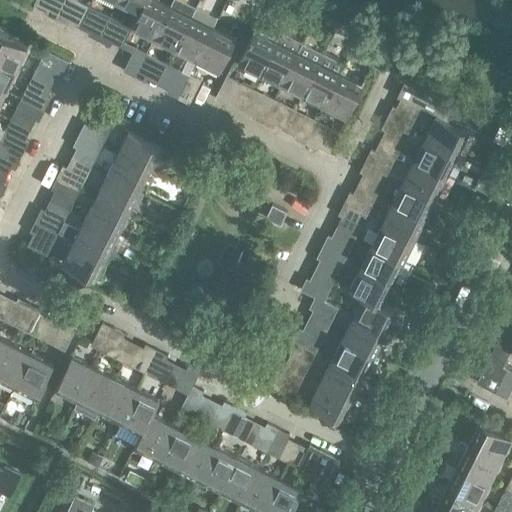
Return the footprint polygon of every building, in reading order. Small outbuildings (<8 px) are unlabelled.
[(46,8),(49,0),(35,0),(34,2),(46,8)] [(56,17),(64,0),(49,0),(46,8),(44,11),(56,17)] [(64,0),(56,17),(68,23),(70,19),(79,0),(64,0)] [(89,29),(99,10),(80,0),(79,0),(70,19),(89,29)] [(144,0),(121,0),(140,9),(134,22),(132,24),(133,24),(144,0)] [(144,0),(133,24),(154,35),(170,3),(164,0),(144,0)] [(185,0),(171,0),(170,3),(154,35),(176,46),(192,14),(196,5),(185,0)] [(99,39),(111,16),(99,10),(89,29),(87,33),(99,39)] [(192,14),(176,46),(197,57),(213,24),(192,14)] [(99,39),(111,44),(112,41),(122,21),(111,16),(99,39)] [(112,41),(132,51),(134,45),(125,41),(132,24),(134,22),(124,17),(122,21),(112,41)] [(260,18),(255,27),(239,59),(261,70),(277,38),(282,29),(260,18)] [(235,36),(213,24),(197,57),(219,68),(235,36)] [(282,29),(277,38),(261,70),(282,81),(298,49),(303,39),(282,29)] [(0,30),(0,58),(17,67),(28,44),(0,30)] [(303,39),(298,49),(282,81),(304,92),(320,60),(325,50),(303,39)] [(135,74),(146,51),(134,45),(132,51),(123,68),(135,74)] [(62,73),(68,61),(45,49),(39,61),(59,71),(62,73)] [(325,50),(320,60),(304,92),(325,102),(341,70),(346,61),(325,50)] [(135,74),(146,80),(148,77),(158,57),(146,51),(135,74)] [(168,87),(177,67),(158,57),(148,77),(168,87)] [(17,67),(0,58),(0,85),(6,88),(17,67)] [(48,95),(59,71),(39,61),(27,85),(48,95)] [(177,96),(189,73),(177,67),(168,87),(166,90),(177,96)] [(363,81),(341,70),(325,102),(347,113),(363,81)] [(177,96),(189,102),(190,102),(201,79),(189,73),(177,96)] [(215,97),(227,103),(228,100),(239,79),(226,73),(215,97)] [(468,105),(408,75),(398,94),(401,96),(421,105),(422,106),(437,112),(459,123),(468,105)] [(252,111),(262,91),(239,79),(228,100),(252,111)] [(21,96),(45,107),(50,96),(48,95),(27,85),(21,96)] [(263,121),(274,98),(262,91),(252,111),(250,114),(263,121)] [(36,118),(39,119),(45,107),(21,96),(15,108),(36,118)] [(396,105),(416,115),(421,105),(401,96),(396,105)] [(263,121),(274,126),(276,123),(285,103),(274,98),(263,121)] [(295,133),(305,113),(285,103),(276,123),(295,133)] [(387,114),(410,126),(416,115),(396,105),(392,103),(387,114)] [(26,138),(36,118),(15,108),(6,128),(26,138)] [(88,122),(108,132),(113,121),(93,111),(88,122)] [(437,112),(426,134),(457,150),(468,128),(459,123),(437,112)] [(305,142),(317,119),(305,113),(295,133),(293,136),(305,142)] [(387,114),(381,126),(386,129),(404,138),(410,126),(387,114)] [(305,142),(317,148),(318,145),(328,125),(317,119),(305,142)] [(78,132),(102,144),(108,132),(88,122),(84,120),(78,132)] [(0,138),(23,150),(29,139),(26,138),(6,128),(1,125),(0,121),(0,138)] [(510,147),(511,143),(511,128),(501,123),(493,139),(510,147)] [(340,131),(328,125),(318,145),(331,151),(340,131)] [(376,149),(394,158),(404,138),(386,129),(376,149)] [(128,130),(117,152),(150,168),(161,146),(128,130)] [(78,132),(73,143),(77,145),(96,155),(102,144),(78,132)] [(457,150),(426,134),(415,156),(446,171),(457,150)] [(23,150),(0,138),(0,153),(15,161),(17,162),(23,150)] [(488,192),(510,147),(498,141),(475,186),(488,192)] [(67,166),(86,175),(96,155),(77,145),(67,166)] [(365,157),(389,169),(394,158),(376,149),(371,146),(365,157)] [(150,168),(117,152),(107,173),(139,189),(150,168)] [(15,161),(0,153),(0,178),(5,181),(10,172),(9,172),(15,161)] [(446,171),(415,156),(404,177),(436,193),(446,171)] [(365,157),(359,169),(363,172),(383,181),(389,169),(365,157)] [(57,175),(80,187),(86,175),(67,166),(62,163),(57,175)] [(354,192),(373,201),(383,181),(363,172),(354,192)] [(139,189),(107,173),(96,195),(128,211),(139,189)] [(57,175),(51,186),(55,188),(74,198),(80,187),(57,175)] [(436,193),(404,177),(393,199),(425,214),(436,193)] [(45,209),(64,218),(74,198),(55,188),(45,209)] [(343,201),(367,212),(373,201),(354,192),(349,189),(343,201)] [(128,211),(96,195),(85,216),(117,232),(128,211)] [(425,214),(393,199),(383,220),(414,236),(425,214)] [(273,201),(265,215),(281,223),(288,209),(273,201)] [(343,201),(338,212),(341,214),(361,224),(367,212),(343,201)] [(35,218),(59,230),(64,218),(45,209),(41,206),(35,218)] [(332,234),(351,244),(361,224),(341,214),(332,234)] [(117,232),(85,216),(75,238),(107,254),(117,232)] [(35,218),(29,229),(34,232),(53,241),(59,230),(35,218)] [(414,236),(383,220),(372,242),(404,257),(414,236)] [(47,254),(53,241),(34,232),(27,245),(47,254)] [(322,243),(346,255),(351,244),(332,234),(328,232),(322,243)] [(107,254),(75,238),(63,260),(96,276),(107,254)] [(404,257),(372,242),(361,263),(393,279),(404,257)] [(322,243),(316,255),(321,257),(340,267),(346,255),(322,243)] [(444,278),(454,257),(443,251),(433,272),(444,278)] [(311,278),(330,287),(340,267),(321,257),(311,278)] [(393,279),(361,263),(350,285),(397,308),(397,307),(382,300),(393,279)] [(140,280),(144,272),(133,267),(129,275),(140,280)] [(314,295),(324,298),(330,287),(311,278),(306,276),(300,288),(314,295)] [(126,283),(122,290),(131,295),(135,288),(126,283)] [(397,308),(350,285),(364,292),(354,313),(386,329),(397,308)] [(0,315),(6,319),(16,299),(0,290),(0,315)] [(511,310),(511,293),(508,292),(502,306),(511,310)] [(18,325),(30,301),(18,295),(16,299),(6,319),(18,325)] [(314,295),(309,306),(313,308),(332,318),(338,305),(324,298),(314,295)] [(39,311),(41,307),(30,301),(18,325),(29,330),(39,311)] [(304,328),(322,337),(332,318),(313,308),(304,328)] [(29,330),(53,342),(63,323),(39,311),(29,330)] [(386,329),(354,313),(343,335),(375,351),(386,329)] [(511,319),(508,318),(478,379),(496,388),(508,365),(503,363),(511,347),(511,348),(511,319)] [(77,325),(65,319),(63,323),(53,342),(65,349),(77,325)] [(102,349),(114,326),(102,320),(90,343),(102,349)] [(293,337),(317,348),(322,337),(304,328),(299,325),(293,337)] [(123,335),(125,331),(114,326),(102,349),(113,355),(123,335)] [(0,360),(10,341),(0,335),(0,360)] [(113,355),(133,365),(143,345),(123,335),(113,355)] [(375,351),(343,335),(332,356),(364,372),(375,351)] [(293,337),(287,348),(291,350),(311,360),(317,348),(293,337)] [(31,351),(10,341),(0,360),(0,374),(15,383),(31,351)] [(145,371),(157,347),(145,341),(143,345),(133,365),(145,371)] [(166,357),(168,353),(157,347),(145,371),(156,376),(166,357)] [(299,384),(311,360),(291,350),(280,374),(299,384)] [(53,362),(31,351),(15,383),(37,394),(53,362)] [(95,364),(72,353),(56,386),(79,397),(95,364)] [(364,372),(332,356),(322,378),(354,394),(364,372)] [(156,376),(176,387),(186,367),(166,357),(156,376)] [(200,369),(188,363),(186,367),(176,387),(188,393),(193,384),(200,369)] [(116,375),(95,364),(79,397),(74,405),(96,416),(100,407),(116,375)] [(511,367),(508,365),(496,388),(508,394),(509,393),(511,386),(511,367)] [(280,374),(275,372),(269,384),(293,396),(299,384),(280,374)] [(138,386),(116,375),(100,407),(121,418),(138,386)] [(374,376),(370,384),(381,389),(385,382),(374,376)] [(354,394),(322,378),(310,400),(342,416),(354,394)] [(193,384),(188,393),(181,407),(193,413),(203,394),(205,390),(193,384)] [(159,397),(138,386),(121,418),(142,429),(135,443),(136,443),(159,397)] [(193,413),(212,422),(222,403),(203,394),(193,413)] [(160,397),(159,397),(136,443),(157,454),(173,422),(152,411),(160,397)] [(224,428),(236,405),(224,399),(222,403),(212,422),(224,428)] [(245,414),(247,410),(236,405),(224,428),(235,434),(245,414)] [(24,425),(29,417),(20,412),(15,421),(24,425)] [(235,434),(255,444),(265,425),(245,414),(235,434)] [(452,418),(448,418),(445,422),(445,426),(448,429),(452,430),(456,427),(457,424),(456,420),(452,418)] [(511,436),(511,433),(481,418),(470,440),(502,456),(511,436)] [(267,450),(278,427),(267,421),(265,425),(255,444),(267,450)] [(195,432),(173,422),(157,454),(179,465),(195,432)] [(288,436),(290,432),(278,427),(267,450),(278,456),(288,436)] [(216,443),(195,432),(179,465),(200,476),(216,443)] [(288,436),(278,456),(299,465),(308,446),(288,436)] [(502,456),(470,440),(459,461),(491,478),(502,456)] [(303,486),(281,475),(264,508),(273,511),(290,511),(292,508),(299,511),(312,511),(340,457),(310,442),(308,446),(299,465),(315,473),(307,490),(302,487),(303,486)] [(238,454),(216,443),(200,476),(222,486),(238,454)] [(97,465),(101,456),(95,453),(91,454),(88,460),(97,465)] [(259,464),(238,454),(222,486),(243,497),(259,464)] [(491,478),(459,461),(448,483),(481,499),(491,478)] [(0,465),(0,488),(9,493),(20,472),(5,464),(3,468),(0,465)] [(281,475),(259,464),(243,497),(264,508),(281,475)] [(423,483),(429,471),(420,466),(414,479),(423,483)] [(136,485),(141,476),(130,471),(126,479),(136,485)] [(511,501),(511,476),(501,495),(511,501)] [(474,511),(481,499),(448,483),(437,504),(452,511),(474,511)] [(99,511),(92,508),(94,503),(74,493),(64,511),(99,511)] [(495,507),(507,511),(511,511),(511,501),(501,495),(495,507)]
